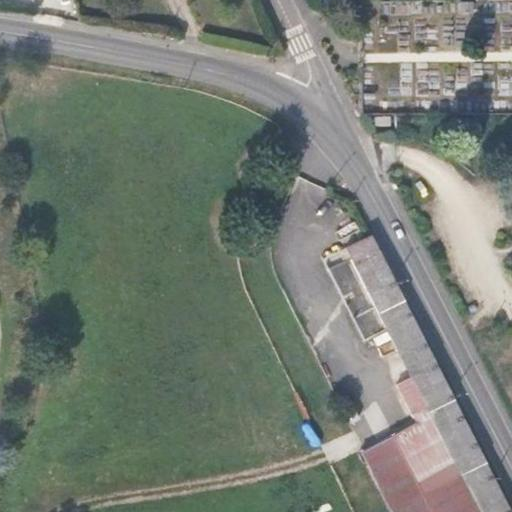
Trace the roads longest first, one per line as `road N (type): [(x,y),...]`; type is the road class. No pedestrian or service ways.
road 1 (tertiary): [(511,469),(355,167),(299,106)]
road 2 (tertiary): [(299,106),(220,73),(0,32)]
